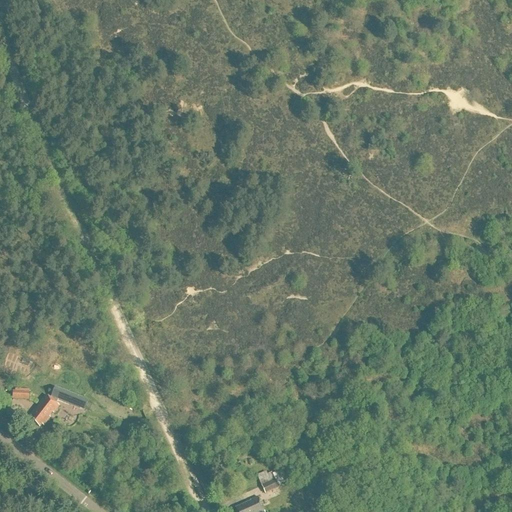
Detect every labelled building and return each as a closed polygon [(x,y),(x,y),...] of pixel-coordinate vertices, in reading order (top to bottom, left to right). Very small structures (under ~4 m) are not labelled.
[(56,387),(52,397),(85,411),(89,401),(56,387)] [(12,401),(29,402),(29,394),(12,393),(12,401)] [(59,407),(46,397),(28,419),(39,428),(41,425),(43,427),(50,418),(49,418),(52,414),(53,414),(59,407)] [(265,495),(274,491),(270,482),(261,487),(265,495)] [(263,511),(257,498),(250,501),(250,502),(235,509),(236,511),(263,511)]
